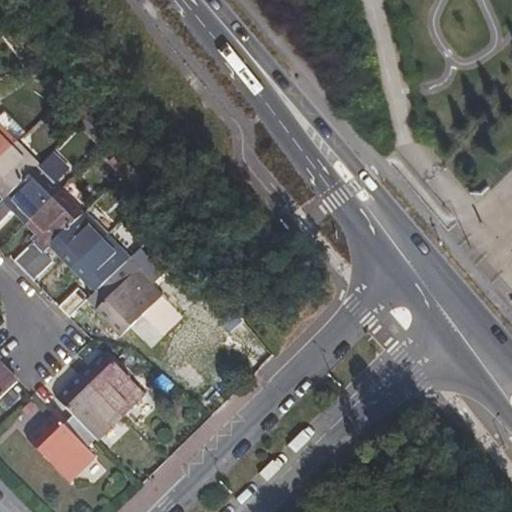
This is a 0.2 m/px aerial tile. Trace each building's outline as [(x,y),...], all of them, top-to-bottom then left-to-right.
[(0,130),(0,159),(15,145),(0,130)] [(38,168),(15,145),(0,159),(0,194),(5,200),(38,168)] [(61,192),(38,168),(5,200),(15,210),(29,223),(61,192)] [(51,246),(83,215),(61,192),(29,223),(42,236),(15,263),(24,273),(43,254),(51,246)] [(0,225),(15,210),(5,200),(0,205),(0,225)] [(74,269),(106,237),(83,215),(51,246),(74,269)] [(97,292),(129,261),(106,237),(74,269),(97,292)] [(24,273),(34,283),(53,264),(43,254),(24,273)] [(164,297),(129,261),(97,292),(107,303),(96,313),(121,339),(164,297)] [(59,308),(70,319),(89,300),(78,290),(59,308)] [(105,355),(82,377),(120,417),(143,394),(105,355)] [(0,400),(18,384),(0,366),(0,400)] [(82,377),(59,400),(73,415),(97,439),(120,417),(82,377)] [(87,450),(97,439),(73,415),(63,425),(56,418),(30,443),(69,482),(94,458),(87,450)]
